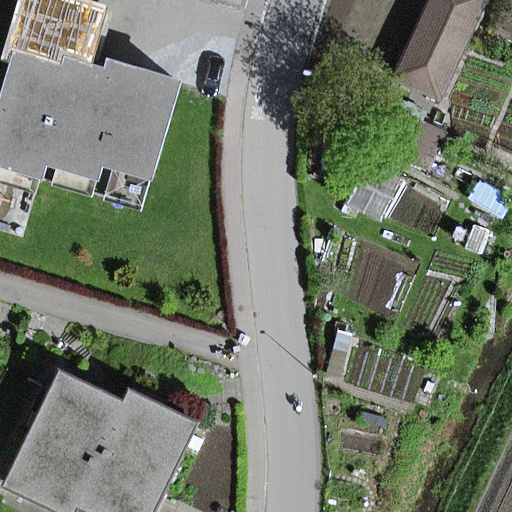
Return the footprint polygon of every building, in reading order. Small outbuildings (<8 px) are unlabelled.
[(150,176),(177,85),(112,66),(109,75),(87,69),(104,10),(68,0),(25,0),(8,58),(17,61),(0,121),(0,163),(41,175),(46,161),(59,165),(98,176),(102,162),(115,166),(150,176)] [(481,0),(430,0),(394,80),(440,101),(486,2),(481,0)] [(112,66),(99,62),(114,12),(104,9),(104,10),(87,69),(109,75),(112,66)] [(42,176),(41,175),(0,163),(0,184),(36,195),(42,176)] [(93,198),(99,176),(98,176),(59,165),(53,186),(93,198)] [(142,212),(152,177),(150,176),(115,166),(105,201),(142,212)] [(12,475),(79,507),(84,496),(83,495),(126,405),(125,405),(61,374),(12,475)] [(84,496),(117,511),(154,511),(197,425),(131,393),(125,405),(126,405),(83,495),(84,496)] [(117,511),(84,496),(79,507),(12,475),(6,487),(58,511),(117,511)]
